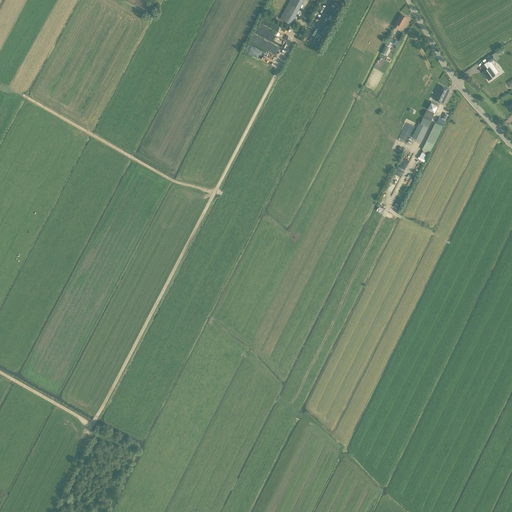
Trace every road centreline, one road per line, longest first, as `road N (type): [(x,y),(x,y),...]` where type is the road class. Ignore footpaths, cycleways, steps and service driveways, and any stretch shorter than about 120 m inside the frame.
road 1 (track): [(92,419),(315,0)]
road 2 (track): [(211,197),(14,95)]
road 3 (tertiary): [(511,144),(453,77),(409,0)]
